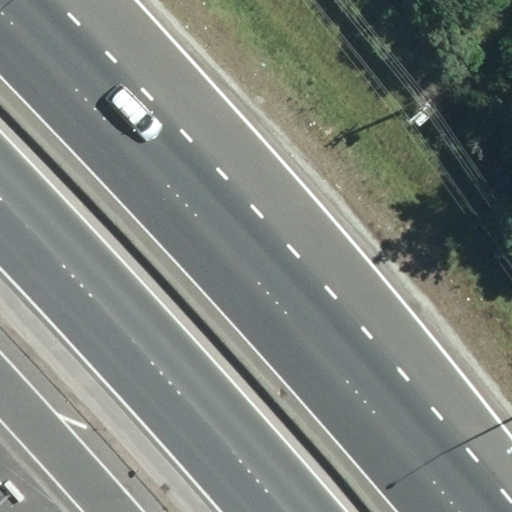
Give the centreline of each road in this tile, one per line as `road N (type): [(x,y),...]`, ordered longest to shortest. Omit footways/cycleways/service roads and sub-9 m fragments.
road 1 (motorway): [(0,34),(447,511)]
road 2 (motorway): [(77,0),(466,511)]
road 3 (motorway): [(264,511),(0,227)]
road 4 (motorway): [(109,511),(0,394)]
